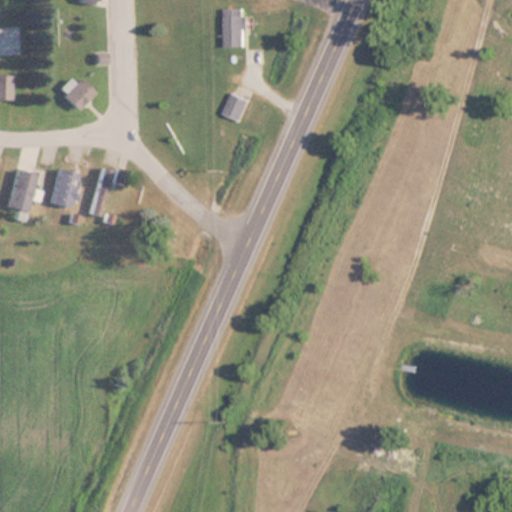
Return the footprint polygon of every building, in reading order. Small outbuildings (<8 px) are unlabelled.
[(224,47),(245,47),(245,10),(224,10),(224,47)] [(0,99),(8,100),(8,76),(0,75),(0,99)] [(77,78),(61,95),(76,108),(92,91),(77,78)] [(249,101),(233,93),(223,113),(239,120),(249,101)] [(89,216),(96,218),(108,166),(101,164),(89,216)] [(48,201),(65,205),(74,170),(58,166),(48,201)] [(5,204),(21,208),(31,173),(14,169),(5,204)]
